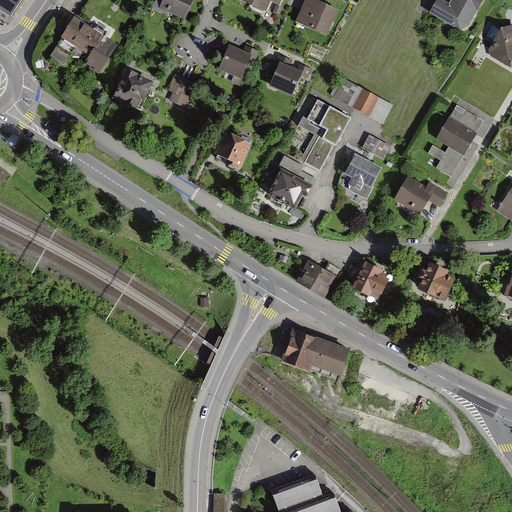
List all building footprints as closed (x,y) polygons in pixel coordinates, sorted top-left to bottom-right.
[(0,0),(0,9),(12,17),(22,0),(0,0)] [(194,0),(164,0),(160,12),(186,22),(194,0)] [(282,0),(238,0),(238,1),(268,14),(272,2),(280,6),(282,0)] [(340,12),(313,0),(308,0),(298,23),(329,37),(340,12)] [(465,32),(485,0),(440,0),(433,13),(465,32)] [(119,45),(76,19),(58,48),(101,74),(119,45)] [(488,56),(511,69),(511,28),(502,32),(501,32),(488,56)] [(252,55),(231,47),(222,72),(243,80),(252,55)] [(58,48),(53,55),(64,64),(70,57),(58,48)] [(281,65),(271,86),(295,97),(305,76),(281,65)] [(113,101),(143,113),(154,83),(125,72),(113,101)] [(341,79),(332,95),(385,124),(394,108),(341,79)] [(174,88),(168,99),(186,108),(192,97),(174,88)] [(285,151),(319,172),(352,119),(317,98),(285,151)] [(438,140),(454,148),(449,158),(464,165),(480,135),(472,130),(476,122),(454,110),(438,140)] [(364,147),(386,157),(392,144),(370,134),(364,147)] [(255,145),(231,135),(220,162),(243,172),(255,145)] [(369,199),(384,167),(355,154),(345,175),(353,179),(348,190),(369,199)] [(283,171),(272,196),(300,209),(311,184),(283,171)] [(429,183),(427,189),(407,178),(395,201),(421,215),(429,200),(441,206),(448,193),(429,183)] [(511,220),(511,187),(497,212),(511,220)] [(309,259),(296,283),(328,300),(341,276),(309,259)] [(369,264),(356,288),(383,303),(397,278),(369,264)] [(432,265),(420,291),(451,305),(463,279),(432,265)] [(285,364),(312,373),(315,367),(345,377),(353,352),(296,332),(285,364)] [(163,392),(150,389),(148,398),(161,401),(163,392)] [(341,511),(334,494),(324,497),(316,476),(267,495),(273,511),(341,511)] [(227,511),(228,494),(215,493),(214,511),(227,511)]
